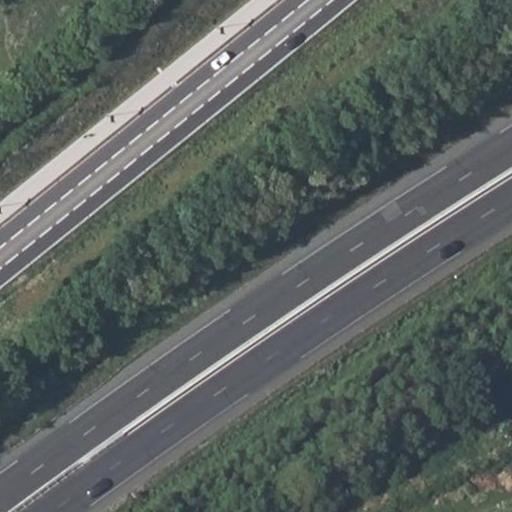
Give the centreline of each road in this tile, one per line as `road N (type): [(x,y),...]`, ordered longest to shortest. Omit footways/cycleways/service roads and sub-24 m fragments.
road 1 (motorway): [(511,147),(255,314),(0,496)]
road 2 (motorway): [(51,511),(511,198)]
road 3 (secondary): [(0,260),(317,0)]
road 4 (secondary): [(289,0),(0,237)]
